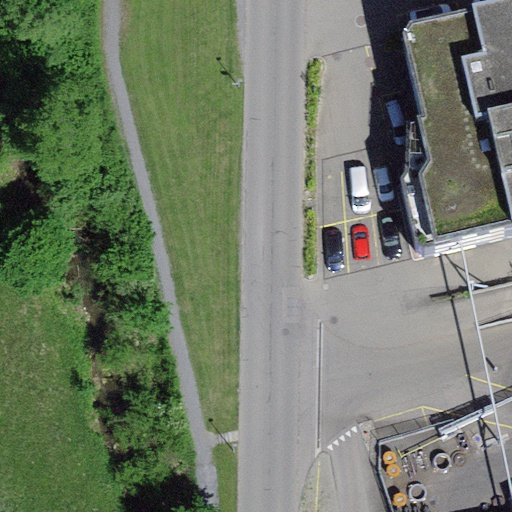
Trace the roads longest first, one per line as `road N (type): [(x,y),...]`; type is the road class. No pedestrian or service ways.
road 1 (tertiary): [(280,0),(274,511)]
road 2 (unknown): [(511,409),(373,379),(275,381)]
